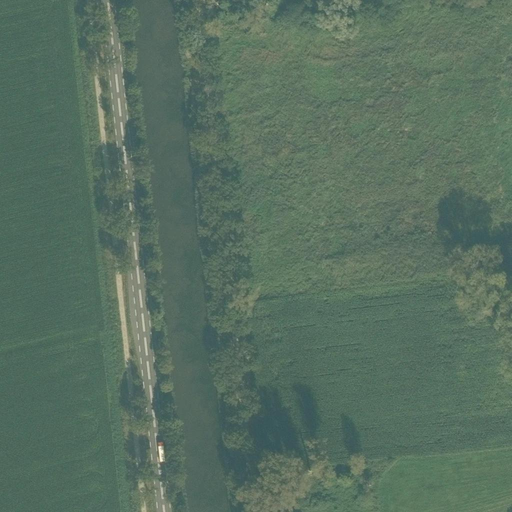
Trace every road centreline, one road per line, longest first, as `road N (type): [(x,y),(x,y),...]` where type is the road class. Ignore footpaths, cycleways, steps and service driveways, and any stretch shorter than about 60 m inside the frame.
road 1 (track): [(254,511),(197,0)]
road 2 (primary): [(165,511),(109,0)]
